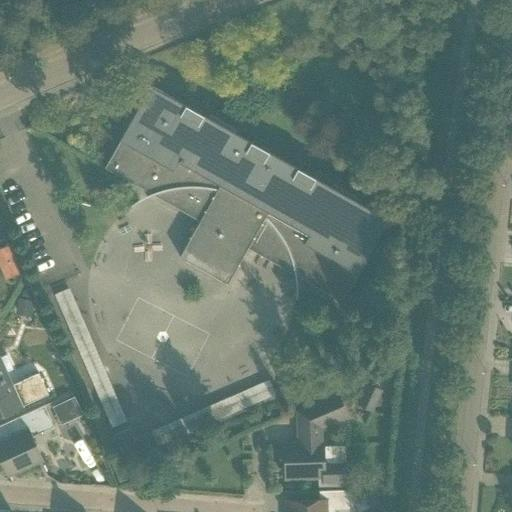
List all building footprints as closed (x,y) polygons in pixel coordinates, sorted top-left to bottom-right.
[(65,5),(58,8),(56,8),(59,18),(69,15),(65,5)] [(151,86),(105,168),(104,169),(199,222),(179,258),(227,285),(247,249),(342,302),(388,220),(359,203),(360,200),(332,185),(331,188),(235,134),(237,131),(209,115),(207,118),(151,86)] [(0,249),(0,268),(5,280),(20,273),(8,246),(0,249)] [(0,417),(21,408),(0,361),(0,417)] [(359,404),(372,411),(380,392),(367,386),(359,404)] [(346,416),(337,396),(298,413),(299,445),(284,446),(285,479),(322,477),(322,484),(349,484),(348,463),(323,464),(322,445),(320,445),(320,428),(346,416)] [(31,438),(53,427),(44,406),(0,426),(0,442),(0,444),(0,457),(8,475),(41,460),(31,438)] [(319,501),(318,501),(286,502),(286,511),(333,511),(352,511),(351,491),(319,492),(319,501)]
